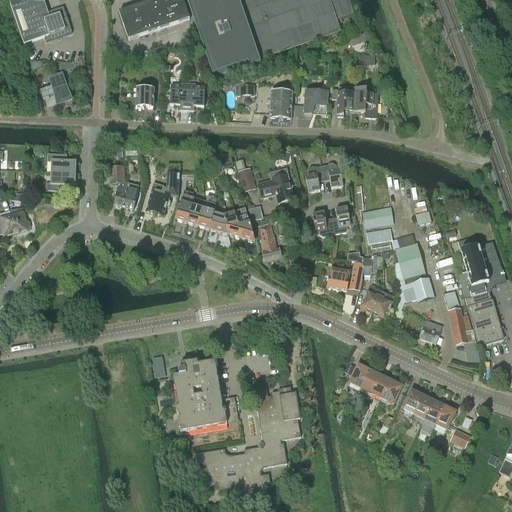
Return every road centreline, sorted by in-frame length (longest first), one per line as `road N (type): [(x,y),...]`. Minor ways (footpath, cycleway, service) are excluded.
road 1 (tertiary): [(0,349),(222,312),(296,310)]
road 2 (residential): [(451,155),(378,136),(218,128)]
road 3 (residential): [(91,225),(228,270),(296,310)]
road 4 (tertiary): [(296,310),(472,391)]
road 5 (residential): [(296,310),(305,278),(301,216),(346,202)]
road 6 (residential): [(94,123),(218,128)]
road 7 (residential): [(0,304),(57,238),(91,225)]
